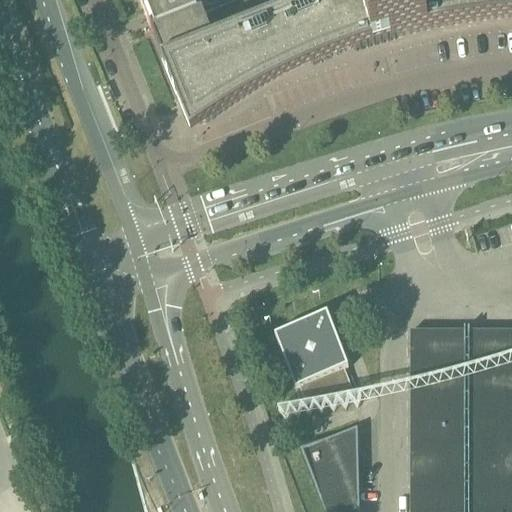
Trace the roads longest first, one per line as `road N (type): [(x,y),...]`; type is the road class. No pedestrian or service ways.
road 1 (residential): [(511,66),(374,93),(156,166),(91,0)]
road 2 (secondary): [(511,126),(314,180),(132,243)]
road 3 (secondary): [(143,276),(511,168)]
road 4 (tertiary): [(0,26),(96,273)]
road 5 (tertiary): [(132,243),(34,0)]
road 6 (secondary): [(96,273),(184,511)]
road 7 (secondary): [(224,511),(143,276)]
